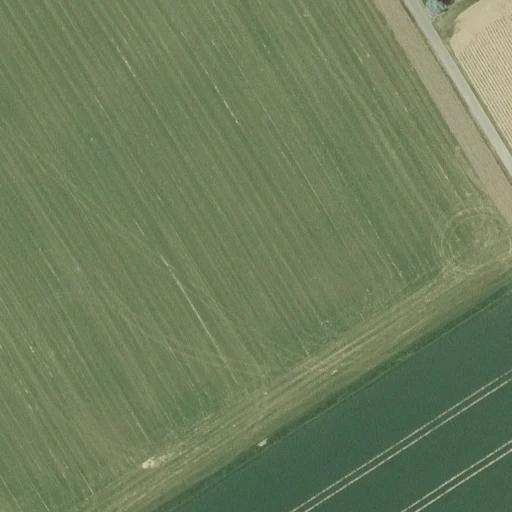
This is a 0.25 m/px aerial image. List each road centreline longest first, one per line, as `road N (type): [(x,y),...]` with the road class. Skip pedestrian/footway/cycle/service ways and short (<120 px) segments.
road 1 (track): [(169,511),(511,290)]
road 2 (track): [(406,0),(511,174)]
